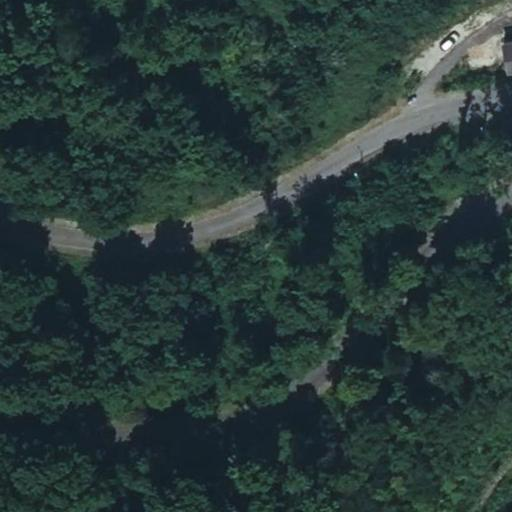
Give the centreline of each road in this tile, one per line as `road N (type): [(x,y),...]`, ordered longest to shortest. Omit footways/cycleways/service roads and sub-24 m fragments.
road 1 (tertiary): [(511,200),(375,308),(293,397),(220,441),(148,454),(0,430)]
road 2 (tertiary): [(0,224),(69,242),(171,244),(213,235),(405,125),(511,100)]
